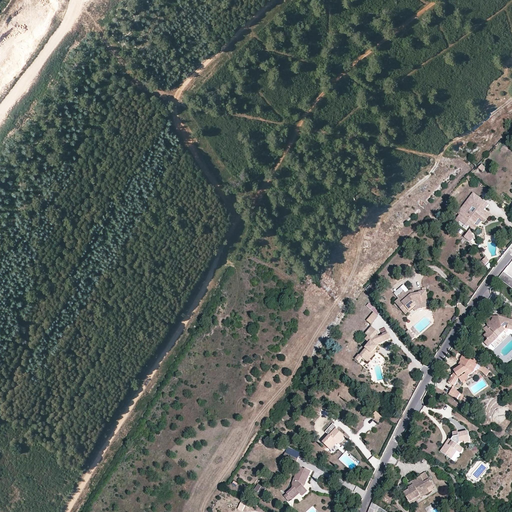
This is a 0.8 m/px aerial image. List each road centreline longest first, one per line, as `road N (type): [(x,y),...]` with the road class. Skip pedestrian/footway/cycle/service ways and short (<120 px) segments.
road 1 (track): [(177,0),(135,62),(145,87),(125,102),(132,141),(119,245),(46,307),(34,344),(0,395)]
road 2 (track): [(511,3),(337,122),(291,124),(235,229)]
road 3 (track): [(235,229),(71,511)]
road 4 (residential): [(361,511),(432,369),(511,251)]
road 5 (track): [(299,124),(359,56),(439,0)]
road 6 (track): [(173,98),(235,229)]
road 7 (track): [(173,98),(272,0)]
